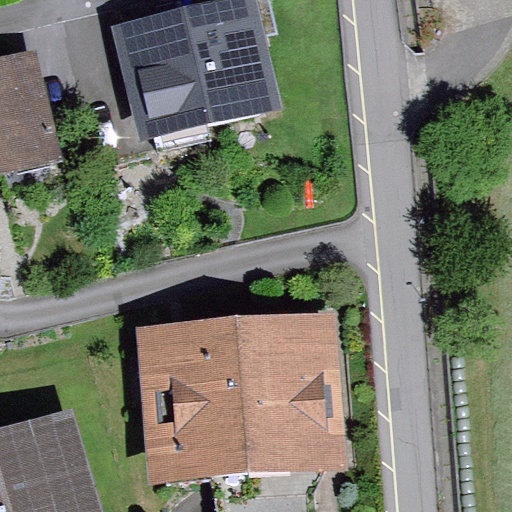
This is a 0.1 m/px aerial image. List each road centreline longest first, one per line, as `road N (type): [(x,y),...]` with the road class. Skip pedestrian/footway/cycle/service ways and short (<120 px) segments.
road 1 (residential): [(392,232),(62,309),(0,314)]
road 2 (residential): [(392,232),(416,511)]
road 3 (residential): [(373,0),(392,232)]
